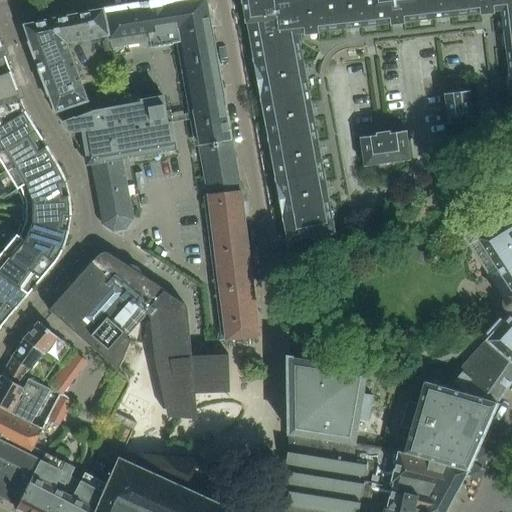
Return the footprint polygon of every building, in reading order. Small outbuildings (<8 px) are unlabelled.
[(104,9),(103,9),(110,40),(112,40),(115,54),(116,54),(132,52),(129,37),(134,37),(137,48),(151,46),(151,47),(151,48),(153,48),(154,49),(170,46),(170,45),(172,45),(172,43),(180,42),(184,68),(197,145),(199,145),(200,145),(209,195),(208,195),(226,339),(226,340),(258,336),(259,336),(244,218),(241,196),(241,191),(241,190),(206,0),(187,0),(106,13),(105,8),(104,9)] [(289,240),(324,233),(332,232),(334,232),(297,34),(460,16),(500,11),(511,106),(511,0),(242,0),(242,2),(243,2),(246,19),(246,22),(247,22),(247,24),(248,24),(254,56),(253,56),(254,58),(253,58),(254,61),(254,62),(255,62),(261,96),(261,98),(260,98),(261,101),(262,102),(268,136),(268,138),(268,141),(269,140),(269,142),(270,142),(276,176),(275,176),(276,178),(275,178),(276,180),(277,182),(283,216),(283,218),(283,220),(284,220),(284,222),(287,238),(287,239),(287,241),(289,240)] [(29,41),(40,73),(48,94),(49,94),(55,111),(56,111),(87,100),(67,44),(107,36),(108,41),(110,40),(103,9),(24,25),(30,41),(29,41)] [(0,124),(0,126),(1,126),(26,111),(0,42),(0,124)] [(472,121),(469,91),(443,94),(447,124),(472,121)] [(132,213),(122,158),(178,149),(171,110),(166,111),(164,95),(140,99),(140,102),(130,104),(91,111),(63,122),(62,122),(91,164),(101,217),(103,224),(108,228),(121,236),(129,224),(131,219),(132,216),(132,213)] [(0,125),(0,150),(36,128),(26,111),(1,126),(0,126),(0,125)] [(0,150),(0,159),(7,170),(47,146),(36,128),(0,150)] [(410,160),(406,130),(359,137),(363,167),(410,160)] [(7,170),(17,188),(58,163),(47,146),(7,170)] [(23,203),(69,196),(69,193),(68,188),(67,182),(66,180),(64,175),(62,170),(59,165),(58,163),(17,188),(23,203)] [(22,219),(68,230),(70,225),(70,223),(71,218),(71,213),(71,208),(71,203),(70,198),(69,196),(23,203),(22,219)] [(511,215),(476,238),(511,293),(511,308),(486,337),(487,338),(511,361),(511,215)] [(16,235),(55,262),(58,258),(60,253),(62,251),(64,247),(65,244),(66,240),(67,235),(68,230),(22,219),(16,235)] [(16,235),(3,250),(42,277),(55,262),(16,235)] [(3,250),(0,253),(0,273),(29,293),(42,277),(3,250)] [(284,290),(335,251),(335,250),(334,250),(319,252),(301,255),(278,260),(279,264),(279,266),(280,270),(282,281),(282,285),(282,287),(283,287),(283,291),(284,290)] [(412,259),(423,264),(427,255),(416,250),(412,259)] [(91,261),(49,309),(100,353),(106,358),(118,368),(131,339),(130,339),(126,336),(147,313),(148,314),(149,315),(149,316),(150,317),(150,318),(150,320),(155,360),(167,416),(197,418),(194,392),(224,391),(229,391),(228,354),(191,355),(187,309),(187,308),(186,307),(186,306),(185,305),(184,304),(184,303),(183,302),(182,302),(176,298),(164,290),(140,275),(140,273),(139,270),(138,268),(136,267),(134,266),(131,266),(129,266),(128,267),(110,256),(106,253),(105,253),(103,253),(101,254),(99,255),(93,263),(91,261)] [(0,297),(15,309),(29,293),(0,273),(0,297)] [(0,322),(2,324),(15,309),(0,297),(0,322)] [(39,321),(25,339),(42,353),(55,363),(57,362),(58,363),(69,348),(57,337),(56,336),(52,331),(42,324),(40,322),(39,321)] [(511,361),(487,338),(443,387),(496,401),(511,378),(511,361)] [(25,339),(13,357),(30,369),(25,376),(28,378),(36,382),(40,384),(55,363),(42,353),(25,339)] [(87,360),(75,352),(51,385),(63,393),(87,360)] [(291,357),(288,356),(288,359),(288,383),(288,386),(289,402),(288,402),(288,406),(289,406),(289,429),(289,432),(355,443),(359,419),(368,421),(372,395),(363,394),(366,369),(291,357)] [(13,357),(2,375),(10,380),(23,387),(28,378),(25,376),(30,369),(13,357)] [(126,382),(112,374),(93,410),(107,418),(126,382)] [(2,375),(0,378),(0,406),(42,430),(48,418),(61,394),(50,389),(40,384),(36,382),(28,378),(23,387),(10,380),(2,375)] [(409,429),(403,451),(402,451),(457,467),(467,470),(467,469),(496,403),(496,402),(496,401),(443,387),(423,382),(416,404),(407,401),(400,426),(409,429)] [(71,402),(61,397),(49,420),(59,426),(71,402)] [(0,438),(30,453),(42,460),(46,453),(33,447),(42,430),(0,406),(0,438)] [(115,413),(112,420),(133,430),(137,423),(115,413)] [(130,431),(120,426),(109,449),(120,454),(130,431)] [(289,435),(290,511),(369,511),(370,511),(371,511),(381,511),(383,507),(385,508),(386,506),(392,483),(390,482),(397,450),(402,452),(402,451),(403,451),(355,443),(289,432),(289,433),(289,435)] [(0,495),(7,498),(6,499),(17,504),(15,507),(16,508),(31,476),(33,477),(42,460),(30,453),(0,438),(0,495)] [(466,470),(467,470),(457,467),(402,451),(402,452),(397,450),(390,482),(392,483),(386,506),(414,511),(444,511),(467,470),(466,470)] [(194,492),(199,457),(174,455),(166,455),(124,451),(123,452),(120,459),(109,484),(96,511),(234,511),(235,510),(224,505),(194,492)] [(16,508),(15,509),(20,511),(96,511),(109,484),(85,472),(80,481),(70,476),(74,468),(65,463),(46,453),(42,460),(33,477),(31,476),(16,508)]
